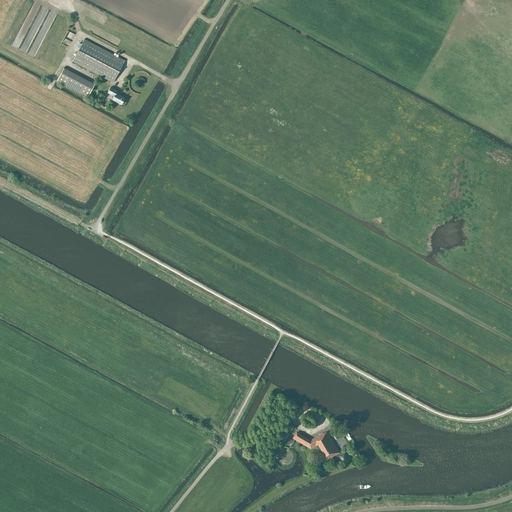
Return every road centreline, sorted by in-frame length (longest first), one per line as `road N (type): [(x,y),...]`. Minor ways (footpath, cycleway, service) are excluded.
road 1 (unclassified): [(93,230),(228,0)]
road 2 (unclassified): [(362,511),(458,508),(511,496)]
